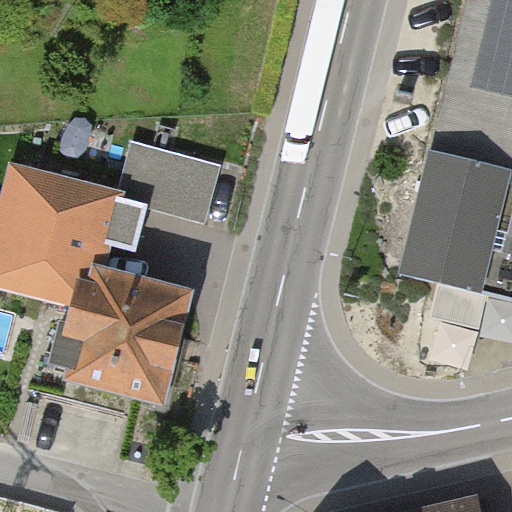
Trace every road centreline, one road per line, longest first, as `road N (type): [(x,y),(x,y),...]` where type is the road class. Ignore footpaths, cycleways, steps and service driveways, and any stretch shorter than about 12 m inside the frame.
road 1 (secondary): [(354,0),(249,432)]
road 2 (tertiary): [(249,432),(396,436),(511,420)]
road 3 (residential): [(0,469),(165,511)]
